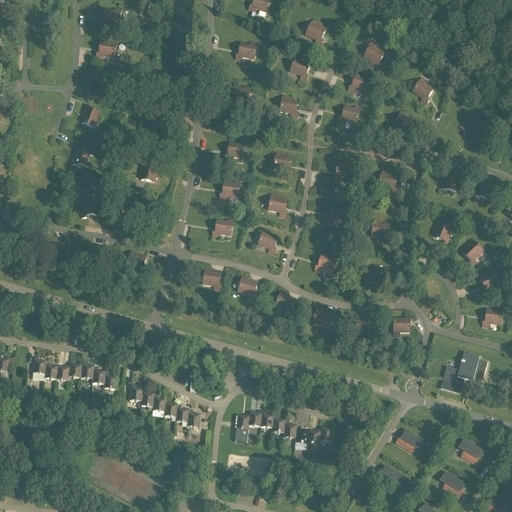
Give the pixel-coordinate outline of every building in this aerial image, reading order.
[(271,0),(265,0),(266,1),(263,0),(255,0),(252,8),(250,7),(248,12),(254,14),(255,11),(257,12),(266,15),(271,0)] [(121,11),(115,10),(115,14),(105,12),(103,23),(101,23),(100,28),(106,29),(107,26),(118,28),(121,11)] [(325,32),(316,28),(318,25),(313,22),(306,37),(316,42),(315,45),(321,48),(323,43),(321,42),(325,32)] [(117,43),(111,43),(111,46),(101,44),(99,55),(97,55),(96,60),(102,61),(103,58),(114,60),(117,43)] [(257,45),(251,44),(251,48),(241,46),(239,57),(236,56),(236,61),(242,62),(242,59),(254,62),(257,45)] [(384,56),(374,50),(376,47),(370,44),(368,48),(370,50),(364,59),(373,64),(371,68),(376,70),(384,56)] [(300,64),(301,60),(296,58),(290,74),(301,78),(300,81),(306,83),(308,78),(305,78),(309,67),(300,64)] [(372,80),(367,78),(365,81),(356,78),(352,88),(350,87),(348,92),(354,94),(355,91),(366,96),(372,80)] [(433,92),(425,86),(426,83),(422,80),(413,94),(420,98),(423,100),(421,103),(426,106),(429,102),(427,101),(427,100),(433,92)] [(250,88),(244,88),(244,91),(234,90),(232,101),(230,100),(229,105),(235,106),(236,103),(247,105),(250,88)] [(298,104),(288,102),(289,98),(283,97),(280,114),(290,116),(291,116),(291,119),(297,120),(298,115),(296,115),(298,104)] [(100,115),(91,112),(89,111),(90,109),(85,107),(83,113),(86,114),(82,125),(97,131),(99,126),(96,124),(100,115)] [(361,110),(355,108),(354,111),(345,109),(342,120),(340,119),(338,124),(344,126),(345,122),(356,125),(361,110)] [(414,122),(405,119),(406,116),(401,113),(395,129),(406,133),(404,136),(410,139),(412,134),(410,133),(414,122)] [(163,139),(160,139),(160,129),(149,128),(149,126),(144,125),(144,135),(147,135),(146,143),(163,145),(163,139)] [(245,144),(239,143),(239,147),(229,146),(228,155),(228,157),(226,157),(225,162),(231,162),(232,159),(243,160),(245,144)] [(89,157),(93,157),(93,151),(88,150),(88,153),(77,151),(76,161),(72,161),(71,166),(88,168),(89,157)] [(291,160),(281,159),(282,155),(276,154),(274,171),(285,172),(285,176),(291,177),(292,172),(290,171),(291,160)] [(157,169),(145,167),(146,164),(141,163),(140,170),(143,170),(141,182),(157,185),(158,179),(155,179),(157,169)] [(353,163),(347,163),(347,167),(337,166),(336,177),(334,177),(333,182),(340,182),(340,179),(352,180),(353,163)] [(396,180),(387,177),(387,174),(382,172),(378,189),(390,191),(389,195),(395,196),(396,191),(394,191),(396,180)] [(459,182),(462,183),(463,177),(458,176),(458,178),(447,176),(445,186),(441,185),(440,190),(456,194),(459,182)] [(240,183),(234,183),(234,186),(224,185),(223,196),(220,196),(220,201),(226,201),(226,198),(238,200),(240,183)] [(492,191),(495,192),(498,186),(493,184),(492,187),(481,183),(478,192),(475,191),(473,197),(489,202),(492,193),(492,191)] [(286,202),(276,201),(277,197),(272,196),(268,212),(280,215),(279,218),(285,219),(286,214),(284,214),(284,212),(286,202)] [(97,207),(101,207),(101,201),(84,202),(85,214),(81,214),(82,220),(87,220),(86,217),(98,217),(97,207)] [(148,212),(152,213),(152,207),(136,205),(134,217),(131,216),(130,222),(135,223),(136,221),(147,222),(148,212)] [(348,208),(342,207),(342,211),(332,209),(329,220),(327,219),(326,224),(332,226),(333,222),(344,225),(348,208)] [(219,240),(219,236),(231,238),(233,222),(228,221),(227,224),(217,223),(215,234),(213,234),(212,239),(219,240)] [(389,239),(387,239),(389,227),(379,226),(379,223),(374,222),(371,238),(383,240),(383,243),(389,244),(389,239)] [(10,231),(0,227),(2,224),(0,223),(0,241),(1,242),(0,245),(6,247),(8,242),(6,241),(10,231)] [(452,229),(436,223),(434,228),(437,230),(434,239),(444,243),(443,245),(448,247),(450,242),(447,240),(452,229)] [(277,240),(268,237),(269,233),(264,232),(258,247),(269,251),(268,254),(274,256),(276,251),(274,251),(277,240)] [(482,254),(471,242),(467,245),(469,248),(462,255),(470,263),(468,265),(472,268),(476,264),(474,262),(482,254)] [(66,249),(56,248),(56,245),(51,244),(49,261),(61,262),(60,265),(66,266),(67,261),(65,261),(66,249)] [(105,254),(95,253),(96,250),(90,249),(88,266),(100,267),(100,270),(106,271),(106,266),(104,266),(105,254)] [(145,260),(136,258),(136,254),(131,253),(128,269),(139,272),(138,275),(144,276),(146,271),(143,271),(145,260)] [(338,258),(333,256),(331,261),(322,258),(318,268),(316,268),(315,273),(321,274),(322,271),(333,275),(336,265),(338,258)] [(389,271),(379,271),(379,267),(373,267),(373,284),(384,284),(384,287),(390,288),(391,283),(388,282),(389,271)] [(220,276),(214,275),(210,274),(211,271),(205,270),(203,287),(215,288),(214,292),(220,293),(221,288),(219,287),(220,276)] [(494,272),(489,274),(490,277),(481,281),(485,291),(482,292),(484,297),(490,295),(489,292),(500,287),(494,272)] [(257,285),(247,283),(248,279),(243,278),(238,294),(250,297),(249,300),(255,302),(256,297),(254,296),(257,285)] [(295,303),(286,299),(287,295),(282,293),(275,308),(286,313),(284,316),(290,319),(292,314),(290,313),(295,303)] [(331,317),(322,314),(323,311),(317,309),(313,325),(324,328),(323,332),(329,333),(331,328),(328,328),(331,317)] [(503,311),(497,310),(497,314),(487,312),(485,323),(483,323),(482,328),(488,329),(489,326),(500,328),(503,311)] [(409,323),(412,323),(412,318),(405,318),(405,321),(394,321),(394,338),(399,338),(399,335),(409,335),(409,323)] [(371,323),(361,323),(361,319),(355,319),(355,335),(366,336),(366,339),(372,339),(373,334),(370,334),(371,323)] [(488,364),(479,362),(479,359),(464,355),(462,363),(461,364),(465,365),(463,373),(447,369),(442,388),(461,394),(465,382),(472,384),(471,386),(481,388),(488,364)] [(10,358),(6,357),(5,361),(0,360),(0,374),(9,375),(10,358)] [(34,358),(33,376),(45,377),(46,363),(38,363),(39,359),(34,358)] [(56,382),(58,369),(50,368),(50,364),(46,363),(45,377),(44,381),(56,382)] [(83,363),(79,363),(78,367),(70,366),(69,379),(81,381),(83,363)] [(93,382),(94,368),(86,368),(86,364),(83,363),(81,381),(93,382)] [(68,383),(69,379),(70,366),(66,365),(66,369),(58,369),(56,382),(68,383)] [(104,387),(106,373),(98,373),(98,369),(94,368),(93,382),(92,386),(104,387)] [(117,379),(109,378),(110,374),(106,373),(104,387),(104,391),(116,392),(117,379)] [(143,391),(135,390),(135,385),(131,385),(130,403),(141,404),(143,391)] [(33,400),(35,394),(29,391),(27,397),(33,400)] [(154,396),(147,395),(147,391),(143,391),(141,404),(141,405),(141,408),(153,409),(154,396)] [(165,415),(166,401),(158,400),(158,396),(154,396),(153,409),(153,413),(165,415)] [(170,405),(170,401),(166,401),(165,415),(164,419),(176,420),(178,406),(170,405)] [(188,425),(189,412),(181,411),(182,407),(178,406),(176,420),(176,424),(188,425)] [(201,417),(193,416),(193,412),(189,412),(188,425),(187,429),(200,430),(201,417)] [(261,429),(262,412),(259,412),(258,415),(250,415),(249,428),(261,429)] [(272,431),(274,417),(266,417),(266,412),(262,412),(261,429),(272,431)] [(248,432),(249,428),(250,415),(246,414),(246,418),(237,418),(236,431),(248,432)] [(284,436),(285,422),(277,422),(278,418),(274,417),(272,431),(272,435),(284,436)] [(296,441),(297,428),(289,427),(289,423),(285,422),(284,436),(284,440),(296,441)] [(334,427),(329,427),(329,431),(321,430),(319,444),(332,445),(334,427)] [(307,446),(308,433),(300,432),(301,428),(297,428),(296,441),(295,445),(307,446)] [(321,430),(317,430),(317,434),(308,433),(307,446),(319,447),(319,444),(321,430)] [(426,444),(406,431),(405,432),(406,432),(403,438),(404,439),(403,441),(399,439),(395,446),(412,456),(416,449),(420,451),(425,443),(426,444)] [(478,469),(482,462),(478,460),(479,457),(481,458),(484,453),(485,453),(464,441),(465,442),(460,450),(464,452),(460,459),(478,469)] [(511,463),(511,465),(511,466),(511,467),(511,468),(508,466),(503,473),(511,478),(511,463)] [(406,479),(385,467),(385,468),(382,473),(383,474),(382,476),(379,474),(375,481),(391,491),(395,484),(399,487),(404,479),(405,480),(406,479)] [(442,491),(459,501),(463,494),(459,492),(460,490),(462,491),(465,485),(466,485),(445,473),(445,474),(446,474),(442,483),(446,485),(442,491)] [(509,511),(511,507),(511,506),(493,495),(493,496),(490,502),(492,503),(491,505),(487,503),(483,510),(486,511),(509,511)]
